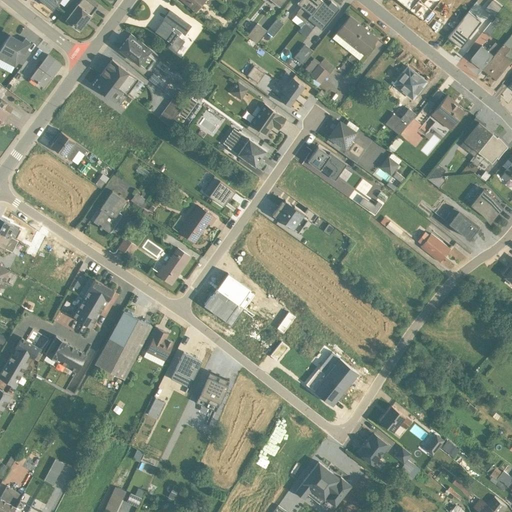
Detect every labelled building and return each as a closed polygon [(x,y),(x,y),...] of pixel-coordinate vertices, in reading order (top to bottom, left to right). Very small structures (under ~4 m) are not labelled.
[(39,0),(52,10),(59,0),(39,0)] [(96,7),(86,0),(80,0),(77,4),(66,20),(79,30),(96,7)] [(205,0),(180,0),(195,12),(205,0)] [(321,0),(298,0),(296,3),(301,7),(295,14),(304,22),(321,0)] [(321,0),(304,22),(298,31),(304,36),(313,25),(321,30),(339,8),(328,0),(321,0)] [(397,0),(409,10),(416,0),(397,0)] [(436,13),(431,10),(439,0),(416,0),(409,10),(427,24),(436,13)] [(494,0),(491,0),(486,8),(495,15),(502,5),(494,0)] [(163,19),(154,31),(171,44),(181,32),(184,35),(191,25),(169,9),(162,18),(163,19)] [(447,38),(460,48),(482,22),(469,11),(447,38)] [(376,38),(349,16),(335,32),(336,33),(331,38),(359,60),(363,54),(363,55),(376,38)] [(491,22),(483,31),(489,36),(501,21),(496,17),(492,23),(491,22)] [(276,19),(266,32),(272,36),(282,24),(276,19)] [(257,24),(247,36),(256,43),(266,31),(257,24)] [(24,41),(9,34),(0,48),(0,57),(16,66),(31,41),(26,39),(24,41)] [(150,50),(130,34),(119,49),(132,60),(133,59),(146,70),(154,60),(147,55),(150,50)] [(481,45),(471,59),(483,69),(501,47),(495,42),(488,50),(481,45)] [(312,51),(304,44),(294,57),(302,64),(312,51)] [(483,69),(496,79),(511,59),(511,50),(511,49),(505,44),(502,48),(501,47),(483,69)] [(43,88),(60,64),(47,54),(29,78),(43,88)] [(310,75),(306,79),(316,87),(334,67),(323,58),(320,62),(314,57),(304,69),(310,74),(309,74),(310,75)] [(137,79),(111,59),(100,74),(126,94),(137,79)] [(407,65),(392,84),(412,100),(427,81),(407,65)] [(263,74),(253,66),(247,75),(257,83),(263,74)] [(171,89),(153,73),(148,79),(167,95),(167,94),(171,89)] [(118,105),(126,94),(100,74),(92,85),(118,105)] [(303,86),(293,78),(288,85),(285,82),(279,90),(282,93),(278,99),(289,107),(294,100),(293,99),(297,93),(298,93),(303,86)] [(212,85),(207,81),(200,91),(206,95),(212,85)] [(248,89),(237,81),(229,92),(240,100),(248,89)] [(431,114),(449,130),(463,112),(457,106),(458,105),(446,95),(431,114)] [(0,123),(2,121),(3,121),(4,122),(10,114),(2,109),(6,103),(0,98),(0,123)] [(182,106),(172,98),(157,118),(168,126),(182,106)] [(190,98),(178,113),(184,118),(196,102),(190,98)] [(253,116),(249,123),(265,135),(270,129),(269,128),(271,125),(278,129),(285,119),(263,103),(259,107),(256,105),(250,113),(253,116)] [(393,113),(385,124),(398,135),(415,114),(408,108),(399,118),(393,113)] [(473,129),(460,145),(475,156),(479,151),(493,133),(485,127),(486,125),(485,125),(486,125),(475,116),(469,125),(473,129)] [(339,122),(328,137),(348,150),(353,143),(351,141),(356,133),(354,132),(358,127),(348,121),(345,126),(339,122)] [(237,131),(233,128),(222,143),(227,146),(227,147),(241,157),(237,162),(250,172),(258,177),(263,172),(254,166),(265,150),(238,131),(237,131)] [(60,132),(50,146),(71,160),(78,150),(85,155),(87,151),(60,132)] [(507,144),(493,133),(479,151),(493,161),(498,155),(499,155),(507,144)] [(403,140),(398,135),(387,149),(392,153),(403,140)] [(317,146),(307,161),(319,170),(323,164),(332,170),(328,176),(334,180),(345,164),(329,153),(327,155),(324,153),(324,152),(317,146)] [(511,175),(511,151),(503,162),(508,166),(505,169),(511,175)] [(387,156),(379,167),(389,175),(401,161),(391,153),(388,156),(387,156)] [(439,177),(445,170),(437,164),(426,178),(439,177)] [(397,171),(393,176),(400,181),(404,176),(397,171)] [(213,176),(203,192),(223,206),(234,191),(213,176)] [(159,191),(167,189),(165,181),(157,183),(159,191)] [(471,205),(491,221),(504,206),(484,189),(471,205)] [(126,200),(111,191),(99,208),(100,209),(93,221),(108,232),(121,214),(118,212),(126,200)] [(145,199),(136,192),(130,200),(139,207),(145,199)] [(278,206),(272,214),(293,230),(293,229),(296,231),(296,232),(297,233),(306,219),(302,216),(303,214),(284,200),(280,207),(278,206)] [(210,224),(215,218),(197,204),(177,231),(193,242),(207,222),(210,224)] [(479,228),(452,207),(443,220),(470,240),(479,228)] [(0,216),(0,232),(7,236),(8,235),(15,239),(21,229),(7,222),(8,221),(0,216)] [(402,231),(383,216),(379,222),(397,237),(402,231)] [(146,230),(141,224),(135,229),(139,235),(146,230)] [(328,224),(323,231),(328,235),(333,228),(328,224)] [(0,232),(0,245),(11,252),(17,240),(15,239),(8,235),(7,236),(0,232)] [(429,235),(424,232),(417,241),(421,245),(420,247),(439,262),(449,249),(430,234),(429,235)] [(136,245),(125,238),(118,248),(129,256),(136,245)] [(163,264),(157,274),(171,284),(190,257),(177,247),(164,265),(163,264)] [(0,265),(0,287),(9,270),(0,265)] [(216,288),(216,289),(239,305),(250,289),(227,273),(218,285),(220,286),(218,289),(216,288)] [(113,291),(94,279),(88,289),(107,301),(113,291)] [(106,300),(88,289),(83,298),(101,309),(106,300)] [(231,326),(244,308),(239,305),(216,289),(211,296),(210,295),(204,304),(225,319),(224,321),(231,326)] [(83,298),(77,308),(95,318),(101,309),(83,298)] [(77,308),(72,317),(90,327),(95,318),(77,308)] [(149,324),(150,322),(145,319),(143,321),(132,315),(133,313),(127,310),(125,312),(123,311),(94,363),(94,364),(124,379),(151,325),(149,324)] [(167,333),(157,328),(145,352),(143,357),(161,365),(164,360),(164,361),(173,342),(165,338),(167,333)] [(66,342),(55,336),(45,354),(56,361),(66,342)] [(15,349),(19,351),(28,356),(37,361),(41,356),(36,353),(39,348),(25,340),(21,338),(14,348),(15,349)] [(74,348),(66,343),(56,361),(64,366),(74,348)] [(86,355),(74,348),(64,366),(75,372),(86,355)] [(201,361),(183,352),(170,379),(188,387),(201,361)] [(331,352),(318,369),(344,390),(350,383),(348,381),(352,376),(354,378),(357,373),(331,352)] [(4,365),(21,375),(28,364),(24,362),(16,357),(12,355),(11,354),(5,364),(4,365)] [(21,375),(4,365),(0,372),(0,378),(14,387),(21,375)] [(332,405),(344,390),(318,369),(305,384),(332,405)] [(203,382),(195,402),(215,411),(224,391),(228,380),(208,372),(203,382)] [(0,405),(4,408),(11,396),(0,389),(0,405)] [(470,401),(466,406),(474,412),(478,407),(470,401)] [(390,405),(378,421),(393,432),(399,425),(404,429),(410,421),(390,405)] [(388,446),(372,434),(367,440),(367,441),(368,441),(364,446),(363,446),(362,446),(357,452),(373,465),(388,446)] [(447,440),(440,449),(454,458),(459,450),(455,447),(456,446),(447,440)] [(400,446),(393,456),(403,463),(410,454),(400,446)] [(152,474),(159,459),(144,453),(138,469),(152,474)] [(0,468),(0,477),(3,480),(15,459),(10,457),(5,465),(3,464),(0,468)] [(408,457),(399,469),(407,475),(416,463),(408,457)] [(339,478),(318,462),(294,492),(303,499),(307,494),(320,504),(324,498),(339,478)] [(492,464),(488,469),(499,478),(501,477),(511,486),(511,485),(511,474),(504,468),(502,469),(495,464),(494,465),(492,464)] [(340,477),(339,478),(324,498),(334,506),(350,485),(340,477)] [(456,477),(452,483),(468,495),(472,489),(456,477)] [(172,487),(167,484),(165,488),(167,489),(167,490),(170,491),(167,497),(173,499),(179,487),(174,484),(172,487)] [(11,511),(18,500),(21,494),(6,486),(0,496),(0,511),(11,511)] [(450,486),(447,490),(460,500),(462,498),(453,491),(454,490),(450,486)] [(115,511),(124,491),(114,487),(104,509),(110,511),(115,511)] [(141,498),(130,493),(126,502),(137,507),(141,498)] [(508,503),(494,493),(489,500),(502,511),(508,503)] [(501,511),(502,511),(481,495),(474,504),(478,507),(474,511),(501,511)] [(11,511),(41,511),(18,500),(11,511)]
